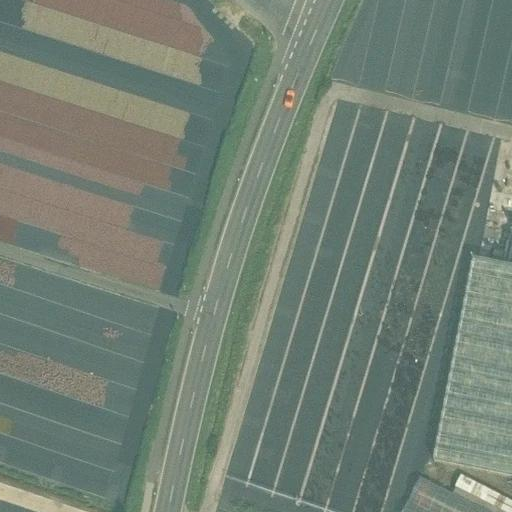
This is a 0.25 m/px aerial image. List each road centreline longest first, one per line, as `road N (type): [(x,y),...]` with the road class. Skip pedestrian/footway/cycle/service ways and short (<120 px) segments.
road 1 (track): [(209,511),(334,93),(511,136)]
road 2 (secondary): [(171,511),(214,318),(314,37)]
road 3 (track): [(0,251),(214,318)]
